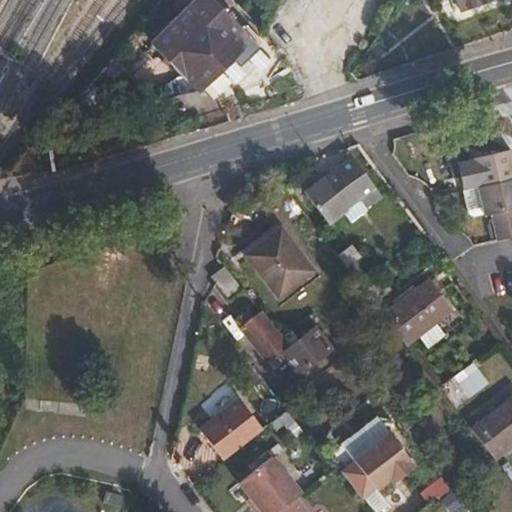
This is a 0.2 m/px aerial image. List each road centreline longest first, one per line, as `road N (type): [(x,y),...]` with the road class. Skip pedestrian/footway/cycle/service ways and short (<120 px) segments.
road 1 (primary): [(466,76),(0,211)]
road 2 (residential): [(197,276),(155,483)]
